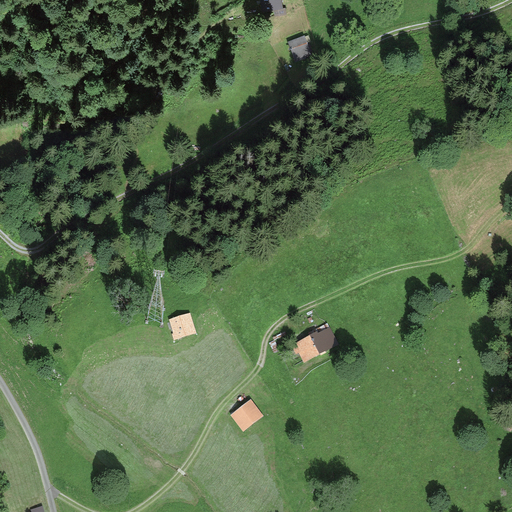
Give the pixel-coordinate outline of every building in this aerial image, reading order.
[(282,8),(281,2),(282,2),(281,0),(263,0),(264,2),(262,3),(262,9),(275,7),(276,15),(285,14),(284,8),(282,8)] [(307,38),(290,44),(295,61),(304,58),(302,53),(307,51),(304,44),(309,42),(307,38)] [(172,321),(176,333),(172,335),(174,339),(195,332),(190,316),(172,321)] [(336,344),(329,331),(312,341),(311,339),(299,345),(301,349),(300,350),(305,360),(336,344)] [(260,416),(250,404),(233,417),(244,429),(260,416)]
